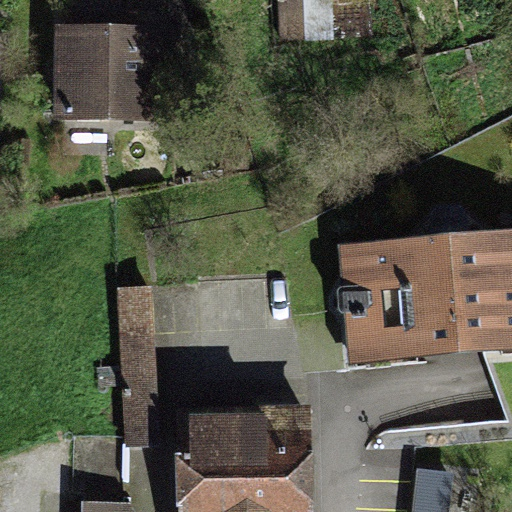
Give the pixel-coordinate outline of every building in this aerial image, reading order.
[(175,39),(67,29),(61,101),(168,110),(175,39)] [(511,245),(351,257),(358,363),(511,353),(511,245)] [(190,296),(126,302),(132,378),(196,373),(190,296)] [(311,511),(309,415),(191,418),(193,511),(311,511)] [(458,511),(460,479),(413,478),(412,511),(458,511)]
